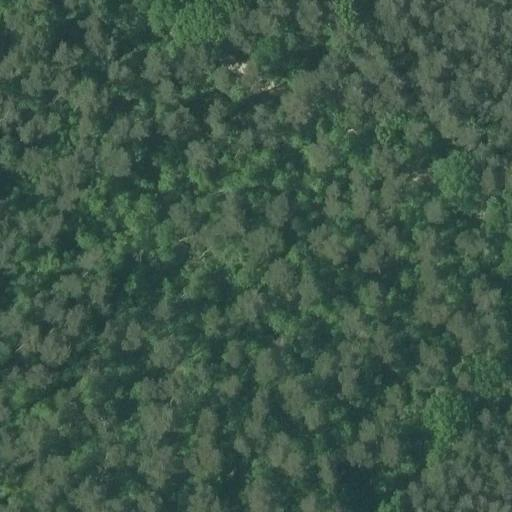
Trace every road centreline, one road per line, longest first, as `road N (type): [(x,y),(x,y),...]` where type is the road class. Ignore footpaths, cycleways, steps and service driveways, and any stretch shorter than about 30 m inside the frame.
road 1 (track): [(511,234),(119,0)]
road 2 (track): [(511,376),(374,511)]
